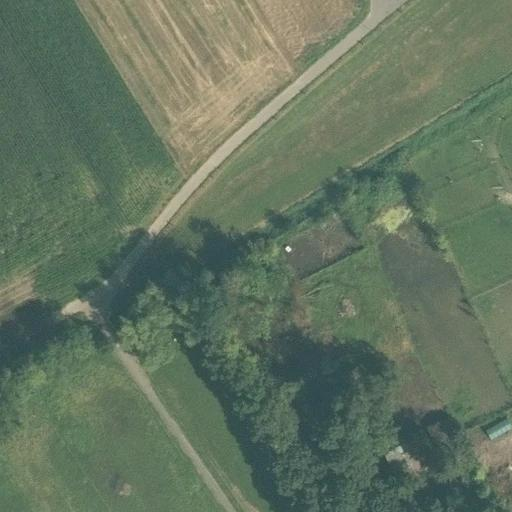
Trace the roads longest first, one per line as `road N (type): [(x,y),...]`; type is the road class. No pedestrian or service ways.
road 1 (track): [(91,307),(189,186),(386,16)]
road 2 (track): [(227,511),(91,307)]
